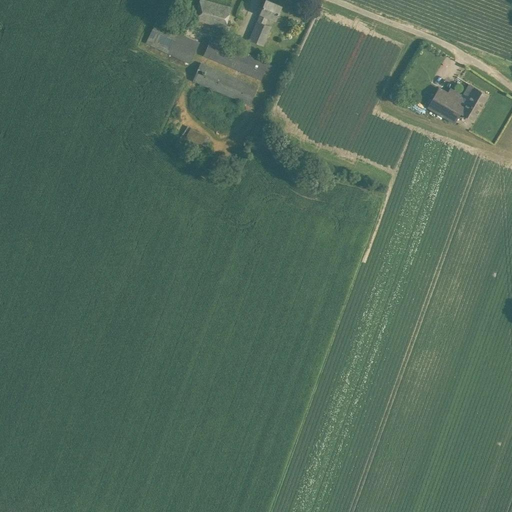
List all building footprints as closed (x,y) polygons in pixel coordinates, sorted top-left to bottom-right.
[(206,0),(199,0),(198,8),(194,20),(226,28),(231,7),(206,0)] [(267,0),(265,0),(262,9),(260,13),(261,14),(250,40),(264,45),(271,27),(265,24),(268,16),(276,19),(277,15),(281,6),(267,0)] [(156,22),(145,42),(189,63),(198,43),(156,22)] [(271,64),(211,37),(203,55),(260,80),(265,70),(268,71),(271,64)] [(257,86),(200,62),(192,81),(249,105),(257,86)] [(470,84),(461,99),(439,86),(426,107),(454,123),(460,112),(474,120),(489,95),(470,84)] [(206,135),(190,126),(181,142),(198,151),(206,135)]
